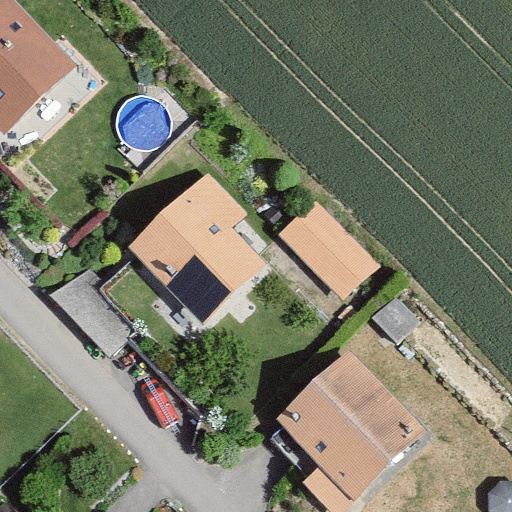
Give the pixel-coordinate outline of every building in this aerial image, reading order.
[(11,0),(0,0),(0,120),(14,134),(80,69),(11,0)] [(209,178),(134,255),(212,330),(273,267),(234,229),(248,215),(209,178)] [(315,200),(281,234),(347,298),(381,264),(315,200)] [(93,338),(109,327),(75,282),(60,294),(93,338)] [(350,354),(279,424),(325,470),(308,487),(332,511),(352,511),(431,435),(350,354)]
